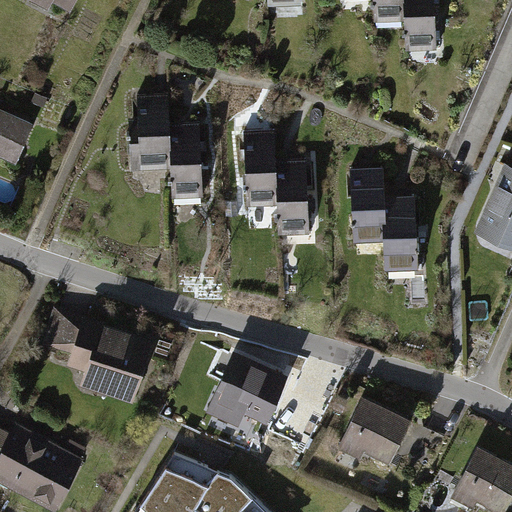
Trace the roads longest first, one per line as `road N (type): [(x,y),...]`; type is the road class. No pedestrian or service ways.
road 1 (residential): [(0,245),(128,292),(445,385),(511,414)]
road 2 (residential): [(511,43),(460,161)]
